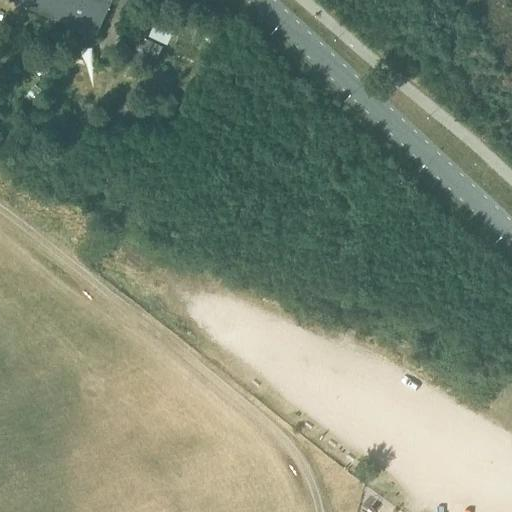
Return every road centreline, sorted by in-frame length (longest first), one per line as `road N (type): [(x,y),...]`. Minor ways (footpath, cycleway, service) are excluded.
road 1 (track): [(319,511),(281,437),(0,209)]
road 2 (secondary): [(511,235),(255,0)]
